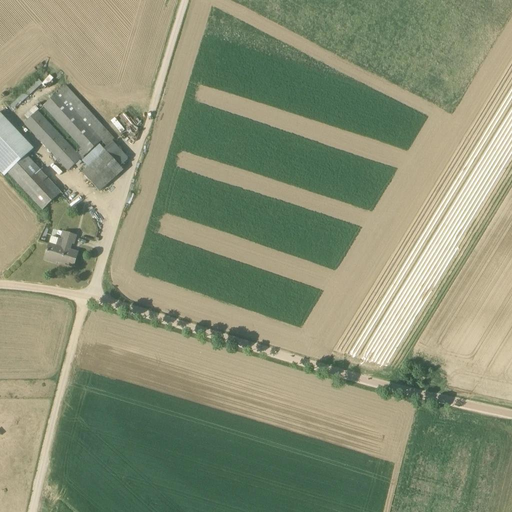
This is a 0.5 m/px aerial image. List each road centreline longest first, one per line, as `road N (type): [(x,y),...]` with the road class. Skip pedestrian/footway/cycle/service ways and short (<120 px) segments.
road 1 (unclassified): [(511,416),(386,388),(86,298)]
road 2 (track): [(86,298),(33,511)]
road 3 (unclassified): [(86,298),(140,138)]
road 4 (track): [(140,138),(183,0)]
